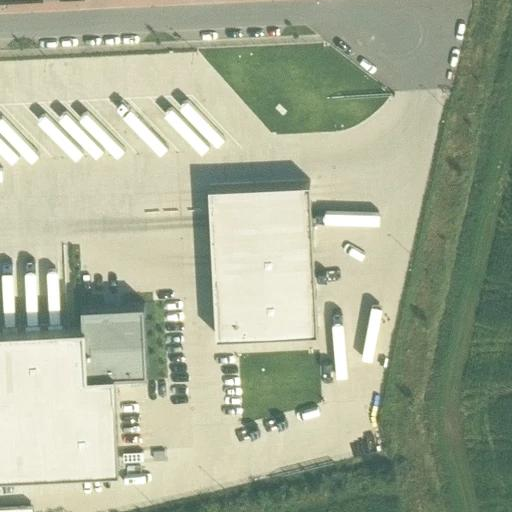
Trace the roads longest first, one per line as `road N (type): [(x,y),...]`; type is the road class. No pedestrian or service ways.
road 1 (unknown): [(374,158),(133,188),(182,266),(198,340),(196,433),(213,450),(261,450),(327,434),(347,417),(364,380),(368,253)]
road 2 (residential): [(407,17),(0,33)]
road 3 (unknown): [(426,10),(432,110),(394,154),(374,158)]
